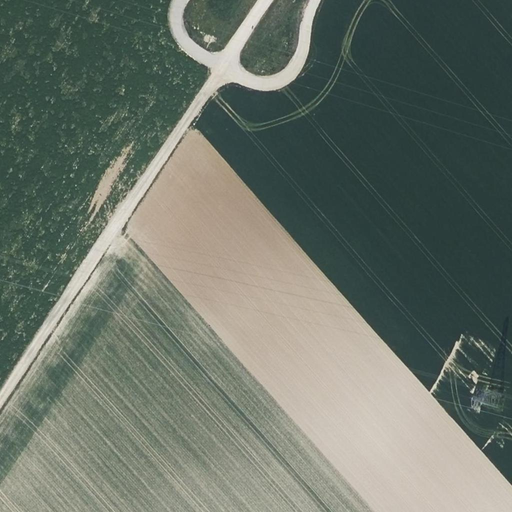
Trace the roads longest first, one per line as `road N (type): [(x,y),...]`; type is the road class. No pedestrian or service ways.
road 1 (unclassified): [(0,398),(263,0)]
road 2 (track): [(313,0),(283,84),(254,82),(197,52),(178,33),(182,0)]
